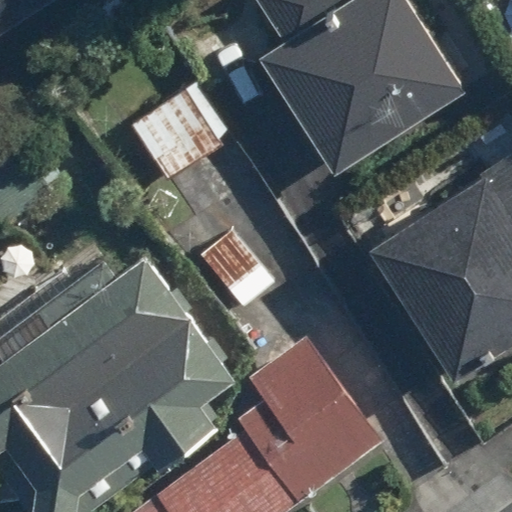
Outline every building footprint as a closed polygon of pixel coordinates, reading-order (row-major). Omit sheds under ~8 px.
[(0,0),(0,26),(40,0),(0,0)] [(281,0),(296,21),(274,36),(354,157),(488,68),(442,0),(281,0)] [(511,0),(500,0),(511,18),(511,0)] [(243,132),(202,74),(141,117),(182,175),(243,132)] [(0,233),(76,179),(26,111),(0,129),(0,233)] [(511,151),(388,230),(472,361),(511,335),(511,151)] [(115,252),(10,336),(0,322),(0,451),(9,444),(48,493),(47,509),(78,511),(92,511),(93,503),(163,447),(174,461),(226,417),(212,395),(250,370),(162,240),(124,265),(115,252)] [(288,393),(254,417),(120,511),(285,511),(396,432),(322,329),(269,367),(288,393)]
